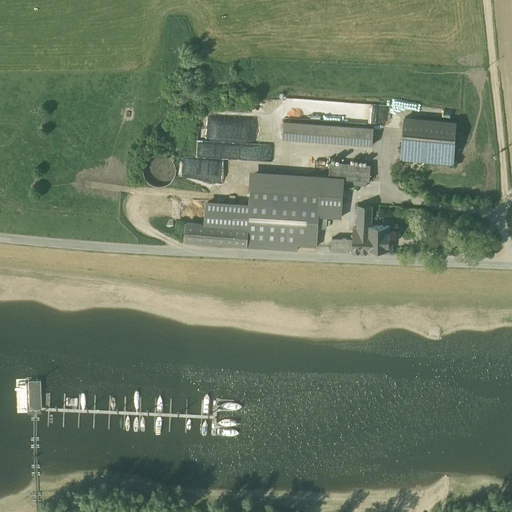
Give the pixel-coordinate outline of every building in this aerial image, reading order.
[(286,97),(286,119),(314,120),(314,97),(286,97)] [(259,155),(271,157),(273,145),(251,142),(253,131),(237,128),(234,114),(228,114),(221,115),(224,128),(215,130),(214,139),(220,140),(207,144),(209,138),(203,137),(204,141),(202,142),(201,153),(218,156),(226,154),(225,150),(232,148),(232,151),(236,142),(236,141),(239,152),(241,146),(248,150),(251,149),(252,153),(257,155),(259,155)] [(456,121),(405,117),(402,158),(453,162),(456,121)] [(374,129),(284,121),(283,138),(372,146),(374,129)] [(175,176),(176,169),(175,163),(171,158),(166,154),(160,153),(153,154),(148,158),(145,163),(143,170),(145,176),(148,181),(154,185),(160,186),(166,185),(172,181),(175,176)] [(371,165),(330,162),(329,175),(329,177),(344,178),(370,180),(371,165)] [(344,178),(329,177),(329,175),(252,170),(251,187),(321,191),(319,214),(342,216),(344,178)] [(321,191),(251,187),(248,226),(247,240),(247,243),(247,245),(298,248),(298,243),(317,244),(319,214),(321,191)] [(373,205),(358,204),(358,227),(370,227),(370,223),(372,223),(373,205)] [(242,219),(204,216),(204,223),(241,226),(242,219)] [(204,223),(187,221),(186,238),(247,243),(247,240),(248,226),(241,226),(204,223)] [(372,223),(370,223),(370,227),(369,247),(381,248),(384,251),(389,251),(393,247),(393,242),(390,239),(390,224),(372,223)] [(358,227),(354,227),(354,237),(353,250),(369,251),(369,247),(370,227),(358,227)] [(354,237),(333,236),(333,249),(353,250),(354,237)] [(40,384),(27,384),(26,411),(39,411),(40,384)]
